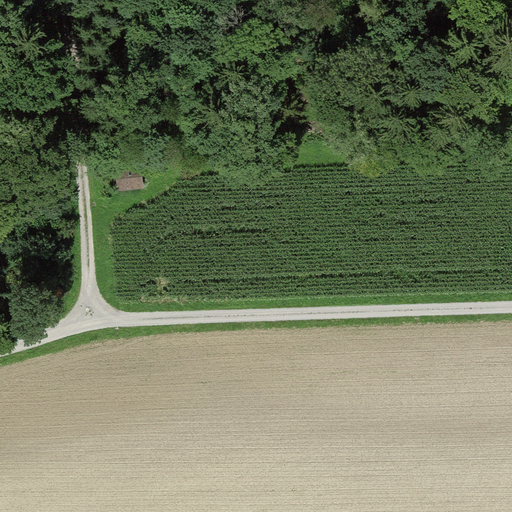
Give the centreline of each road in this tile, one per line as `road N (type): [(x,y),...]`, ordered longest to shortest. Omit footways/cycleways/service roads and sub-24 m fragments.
road 1 (track): [(511,310),(123,319),(0,345)]
road 2 (track): [(60,330),(87,275),(66,0)]
